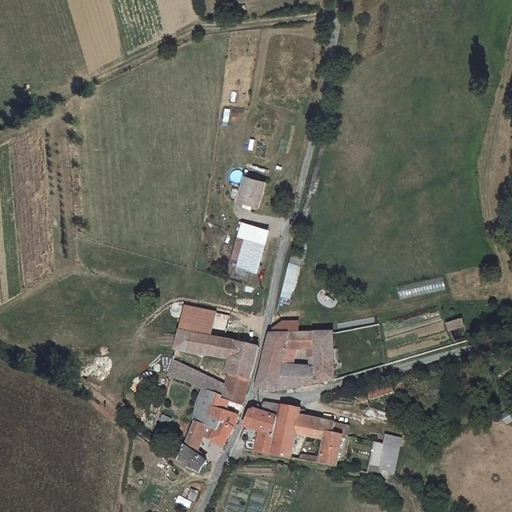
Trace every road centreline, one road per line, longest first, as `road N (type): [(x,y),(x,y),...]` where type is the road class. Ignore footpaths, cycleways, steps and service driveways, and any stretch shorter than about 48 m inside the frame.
road 1 (unclassified): [(250,400),(339,0)]
road 2 (unclassified): [(511,342),(250,400)]
road 3 (unclassified): [(250,400),(202,511)]
